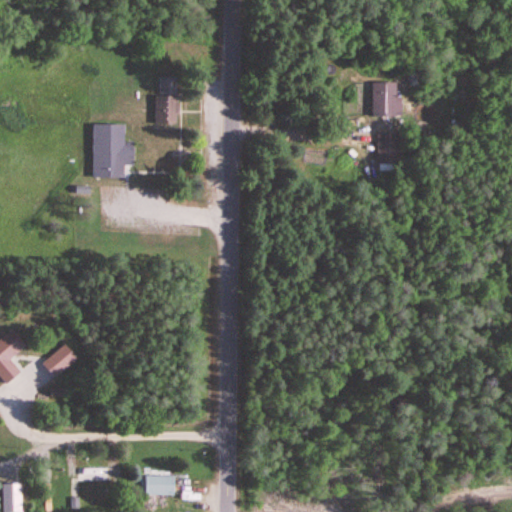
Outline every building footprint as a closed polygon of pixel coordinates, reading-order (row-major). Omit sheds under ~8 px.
[(154,126),(175,126),(175,77),(154,78),(154,126)] [(369,119),(398,119),(398,84),(369,84),(369,119)] [(90,179),(122,179),(122,167),(132,167),(132,142),(122,142),(122,126),(90,126),(90,179)] [(398,165),(398,136),(375,136),(375,165),(398,165)] [(24,346),(10,329),(0,336),(0,377),(5,384),(19,373),(8,359),(24,346)] [(40,364),(53,378),(75,358),(62,344),(40,364)] [(172,475),(140,475),(140,496),(172,496),(172,475)]
